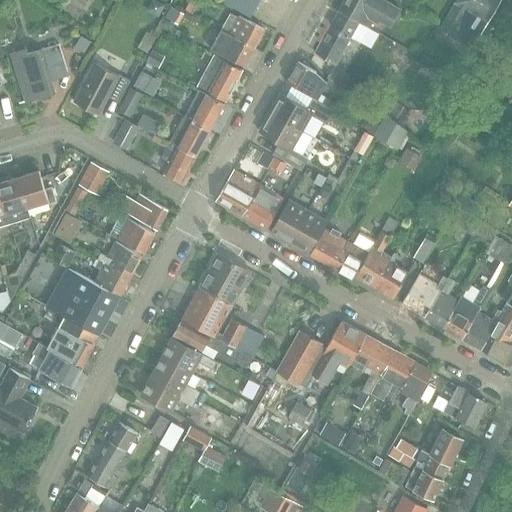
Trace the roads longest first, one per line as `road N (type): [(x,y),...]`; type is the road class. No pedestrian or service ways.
road 1 (residential): [(511,392),(195,211)]
road 2 (residential): [(40,511),(42,494),(195,211)]
road 3 (residential): [(195,211),(311,0)]
road 4 (residential): [(0,150),(73,135),(195,211)]
road 5 (residential): [(459,511),(511,400)]
